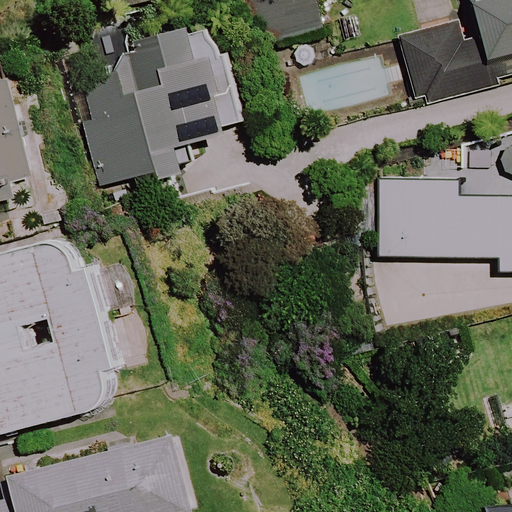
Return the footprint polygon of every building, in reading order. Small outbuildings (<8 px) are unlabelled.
[(511,0),(472,0),(478,22),(482,36),(460,41),(456,27),(399,41),(415,107),(511,83),(506,59),(511,57),(511,0)] [(228,27),(118,48),(124,76),(79,85),(98,186),(185,170),(181,147),(249,134),(228,27)] [(32,181),(4,57),(0,58),(0,204),(16,201),(12,186),(32,181)] [(511,201),(458,201),(459,185),(379,184),(378,258),(500,259),(500,273),(511,273),(511,201)] [(0,359),(3,374),(0,374),(0,427),(1,434),(96,412),(99,410),(102,409),(105,406),(107,404),(109,401),(111,398),(112,395),(113,392),(114,388),(114,385),(113,382),(112,378),(111,375),(110,372),(108,369),(125,365),(101,267),(87,271),(86,267),(84,263),(82,260),(80,256),(77,254),(75,251),(71,249),(68,247),(64,245),(60,245),(56,244),(52,244),(48,245),(45,246),(41,247),(0,256),(0,359)] [(10,479),(12,487),(2,505),(0,505),(0,511),(195,511),(176,437),(10,479)]
